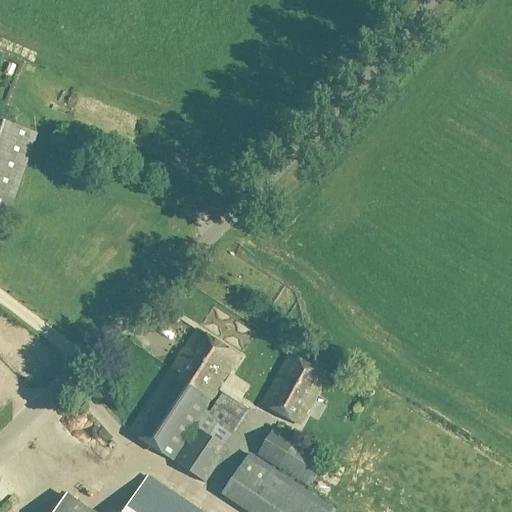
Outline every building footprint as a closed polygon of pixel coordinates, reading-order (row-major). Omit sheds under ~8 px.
[(0,232),(35,136),(0,123),(0,232)] [(223,447),(247,410),(223,394),(209,414),(204,411),(239,358),(197,331),(130,434),(172,461),(173,461),(205,482),(227,449),(223,447)] [(300,427),(327,377),(290,357),(263,407),(300,427)] [(326,461),(274,430),(257,457),(309,489),(326,461)] [(251,457),(224,496),(246,511),(266,511),(287,481),(251,457)] [(195,511),(147,480),(126,511),(195,511)] [(333,511),(287,481),(266,511),(333,511)] [(88,511),(67,498),(57,511),(88,511)]
